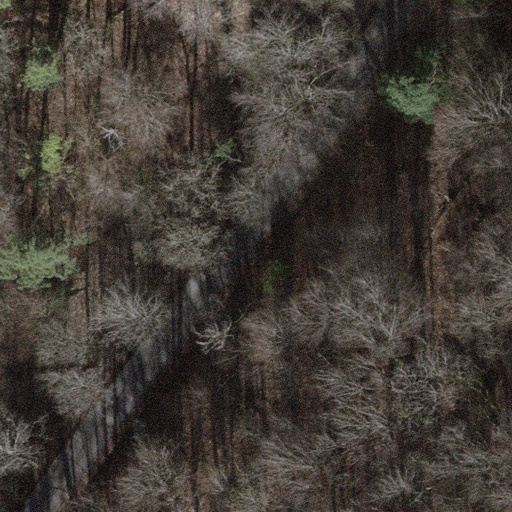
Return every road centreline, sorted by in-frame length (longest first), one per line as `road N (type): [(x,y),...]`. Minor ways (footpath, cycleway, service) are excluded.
road 1 (residential): [(399,0),(249,231),(43,511)]
road 2 (track): [(0,309),(203,103),(254,0)]
